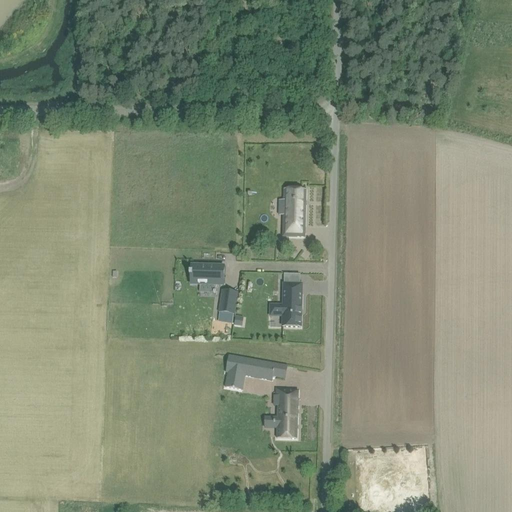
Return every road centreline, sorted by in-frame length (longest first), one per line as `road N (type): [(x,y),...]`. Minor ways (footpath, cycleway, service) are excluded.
road 1 (unclassified): [(322,511),(333,118)]
road 2 (unclassified): [(333,118),(0,114)]
